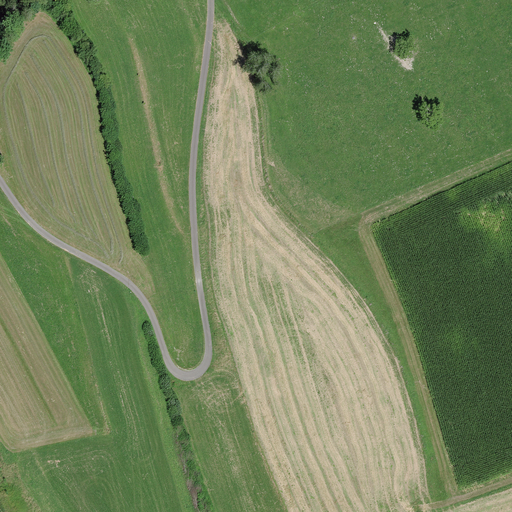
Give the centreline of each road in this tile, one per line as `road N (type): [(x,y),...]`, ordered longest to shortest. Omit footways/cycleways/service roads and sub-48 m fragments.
road 1 (unclassified): [(208,0),(193,144),(193,233),(207,344),(199,369),(174,371),(136,291),(51,236),(0,176)]
road 2 (track): [(511,155),(370,214),(363,228),(456,498),(511,479)]
